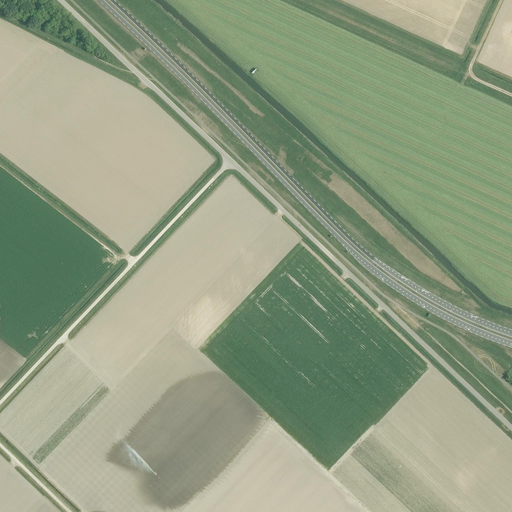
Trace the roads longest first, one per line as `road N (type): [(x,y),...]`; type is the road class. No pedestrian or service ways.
road 1 (unclassified): [(511,429),(59,0)]
road 2 (primary): [(100,0),(365,264),(445,316),(511,344)]
road 3 (primary): [(511,333),(449,307),(359,248),(111,0)]
road 4 (track): [(0,403),(230,160)]
road 5 (track): [(303,0),(471,75)]
